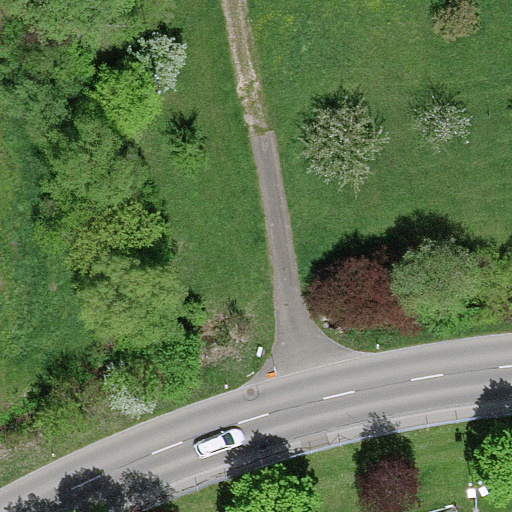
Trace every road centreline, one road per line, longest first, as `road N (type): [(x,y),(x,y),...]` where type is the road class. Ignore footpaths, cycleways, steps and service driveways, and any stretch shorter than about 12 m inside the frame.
road 1 (secondary): [(33,511),(130,460),(265,411),(434,374),(511,370)]
road 2 (track): [(234,0),(250,116),(319,397)]
